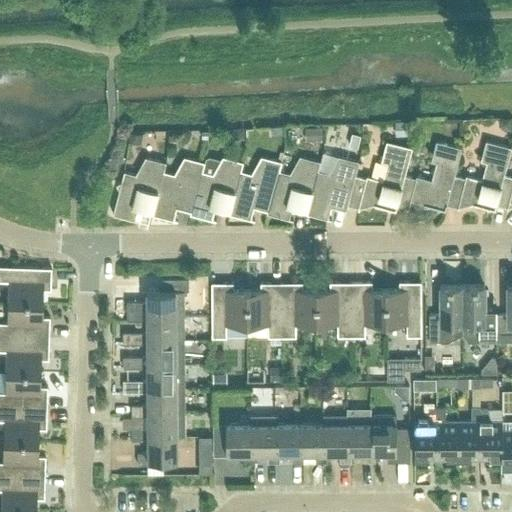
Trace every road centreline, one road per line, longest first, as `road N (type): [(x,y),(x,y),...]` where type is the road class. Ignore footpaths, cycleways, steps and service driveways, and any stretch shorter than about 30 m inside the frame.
road 1 (residential): [(88,244),(511,241)]
road 2 (residential): [(89,511),(81,499),(88,244)]
road 3 (residential): [(407,511),(392,504),(259,504),(245,511)]
